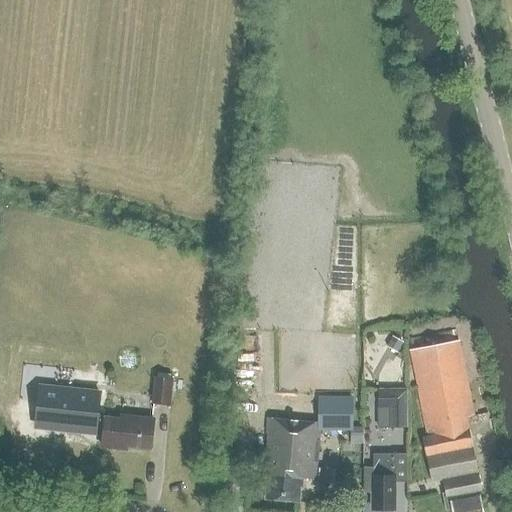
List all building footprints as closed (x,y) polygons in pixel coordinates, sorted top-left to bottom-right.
[(482,511),(478,492),(482,491),(466,418),(473,416),(456,330),(409,339),(428,437),(422,438),(431,483),(442,480),(445,494),(442,495),(446,511),(453,510),(453,511),(482,511)] [(393,336),(386,347),(397,353),(403,343),(393,336)] [(231,404),(248,406),(252,372),(235,371),(231,404)] [(170,406),(173,381),(155,379),(152,404),(170,406)] [(40,387),(36,427),(95,433),(100,394),(40,387)] [(388,428),(407,427),(407,389),(378,389),(378,408),(388,408),(388,428)] [(320,424),(268,419),(263,476),(268,476),(266,500),(299,502),(300,489),(306,490),(306,480),(315,480),(319,430),(350,430),(351,398),(321,397),(320,424)] [(119,450),(120,447),(150,450),(153,421),(121,417),(121,421),(105,419),(102,448),(119,450)] [(350,427),(350,430),(350,444),(362,444),(362,427),(350,427)] [(395,511),(395,455),(374,455),(374,469),(364,469),(364,493),(373,493),(373,511),(395,511)] [(318,490),(332,492),(334,471),(320,470),(318,490)]
